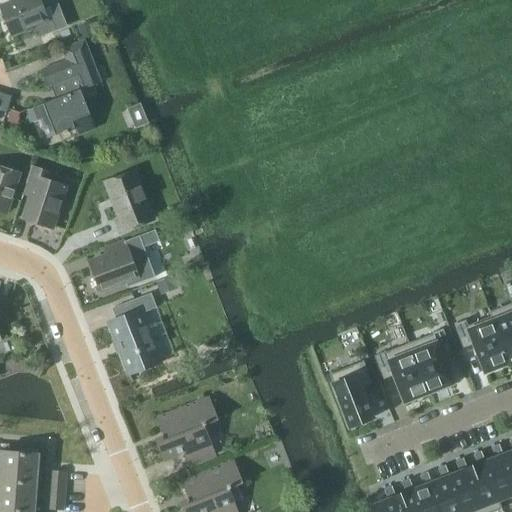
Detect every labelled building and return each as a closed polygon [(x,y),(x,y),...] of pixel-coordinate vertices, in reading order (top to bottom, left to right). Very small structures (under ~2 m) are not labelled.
[(13,0),(0,5),(0,7),(10,34),(32,26),(37,38),(58,29),(54,18),(48,20),(41,1),(44,0),(13,0)] [(51,86),(56,99),(80,90),(81,91),(101,83),(85,41),(62,49),(67,61),(40,71),(47,88),(51,86)] [(56,99),(28,111),(33,124),(41,121),(48,139),(75,129),(77,136),(96,129),(81,91),(80,90),(56,99)] [(0,210),(6,213),(19,172),(0,166),(0,210)] [(50,172),(32,167),(24,194),(33,197),(25,220),(52,228),(66,187),(48,181),(50,172)] [(154,218),(135,170),(105,181),(119,217),(114,218),(119,232),(154,218)] [(108,258),(91,265),(101,291),(138,276),(124,241),(104,249),(108,258)] [(151,293),(111,309),(116,321),(109,324),(128,372),(160,360),(142,313),(156,307),(151,293)] [(511,364),(511,304),(511,314),(494,321),(510,363),(510,365),(511,364)] [(485,372),(510,363),(494,321),(470,331),(466,322),(455,326),(463,349),(475,344),(485,372)] [(451,384),(441,357),(452,353),(443,330),(432,335),(435,344),(413,353),(428,393),(451,384)] [(395,375),(405,402),(428,393),(413,353),(390,361),(386,353),(375,357),(383,380),(395,375)] [(333,384),(350,427),(373,418),(361,389),(372,384),(364,362),(352,366),(356,375),(333,384)] [(218,420),(210,399),(158,419),(166,439),(156,443),(163,460),(183,452),(188,466),(216,455),(205,426),(218,420)] [(511,483),(511,441),(510,442),(511,446),(511,454),(504,457),(502,458),(511,483)] [(498,501),(511,496),(511,483),(502,458),(504,457),(500,446),(492,449),(497,460),(486,464),(484,465),(498,501)] [(0,450),(0,478),(35,482),(38,482),(40,454),(0,450)] [(480,508),(498,501),(484,465),(486,464),(482,453),(474,456),(479,467),(468,471),(466,472),(480,508)] [(461,511),(471,511),(480,508),(466,472),(468,471),(464,460),(457,463),(461,474),(450,478),(448,479),(461,511)] [(235,462),(183,483),(190,502),(182,506),(184,511),(239,511),(230,489),(243,483),(235,462)] [(440,511),(461,511),(448,479),(450,478),(446,467),(439,470),(443,481),(433,485),(430,486),(440,511)] [(419,511),(440,511),(430,486),(433,485),(428,474),(421,477),(425,488),(415,492),(412,493),(419,511)] [(0,478),(0,508),(35,511),(38,482),(35,482),(0,478)] [(399,511),(419,511),(412,493),(415,492),(410,481),(403,484),(407,495),(397,499),(395,500),(399,511)] [(377,511),(399,511),(395,500),(397,499),(393,488),(385,491),(389,502),(376,507),(377,511)]
